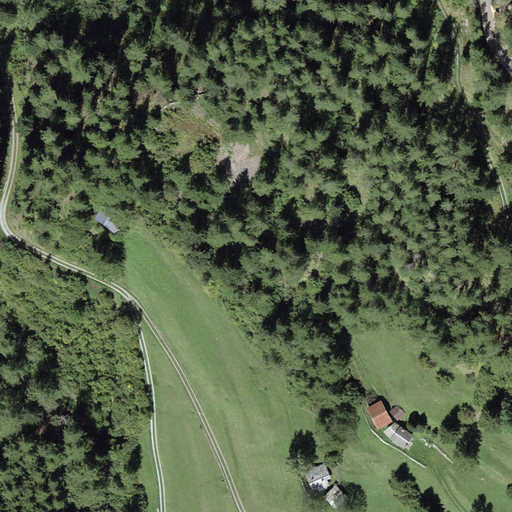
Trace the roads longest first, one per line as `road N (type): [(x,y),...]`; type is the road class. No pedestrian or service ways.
road 1 (track): [(100,279),(138,304),(179,367),(243,511)]
road 2 (track): [(0,73),(6,228),(100,279)]
road 3 (track): [(130,297),(150,378),(163,511)]
road 4 (track): [(443,0),(482,139)]
